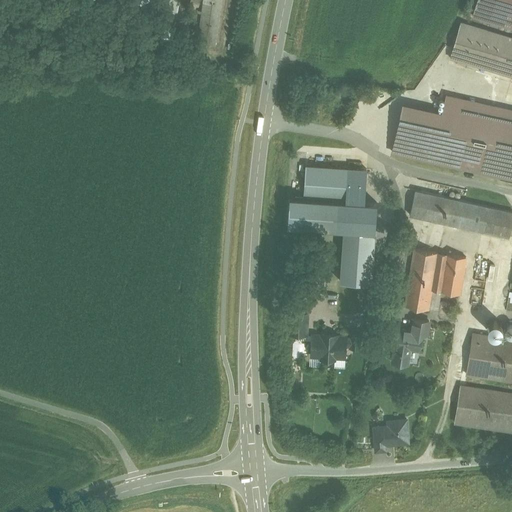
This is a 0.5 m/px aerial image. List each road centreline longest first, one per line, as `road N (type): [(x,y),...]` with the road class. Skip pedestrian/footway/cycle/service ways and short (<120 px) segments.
road 1 (primary): [(253,472),(248,311),(263,124)]
road 2 (residential): [(263,124),(351,137),(390,162),(511,193)]
road 3 (residential): [(253,472),(511,460)]
road 4 (unknown): [(393,182),(364,294),(339,307),(322,301),(330,236)]
road 5 (unclassified): [(138,487),(103,427),(0,392)]
road 6 (primary): [(263,124),(286,0)]
